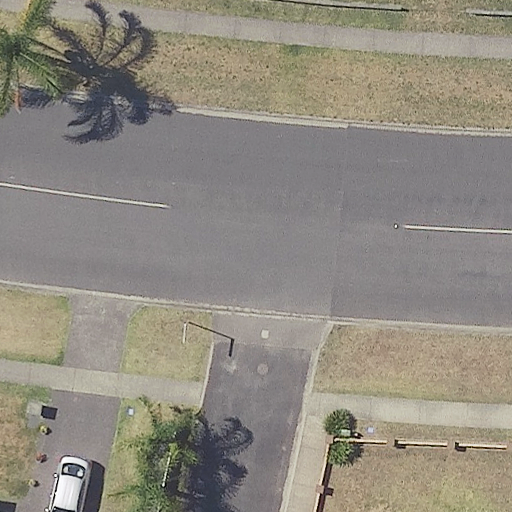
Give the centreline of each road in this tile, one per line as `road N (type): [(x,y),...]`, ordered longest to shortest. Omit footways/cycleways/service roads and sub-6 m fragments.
road 1 (residential): [(275,225),(258,397),(234,511)]
road 2 (residential): [(0,180),(275,225)]
road 3 (residential): [(275,225),(511,239)]
